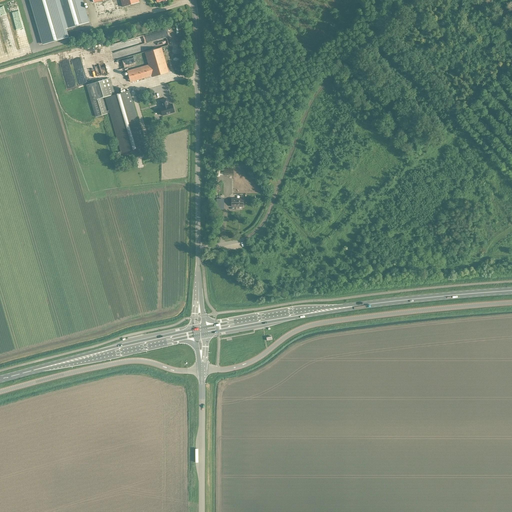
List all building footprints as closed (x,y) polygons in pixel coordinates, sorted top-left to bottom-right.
[(67,37),(65,29),(56,0),(30,0),(43,44),(67,37)] [(56,0),(65,29),(89,22),(82,0),(56,0)] [(144,66),(127,71),(130,82),(151,76),(152,77),(168,72),(161,48),(141,54),(144,66)] [(115,95),(110,78),(87,85),(96,117),(109,113),(105,98),(115,95)] [(105,98),(109,113),(121,153),(145,146),(129,91),(115,95),(105,98)] [(168,103),(166,98),(160,100),(161,107),(160,108),(162,116),(174,112),(172,104),(168,105),(167,103),(168,103)]
